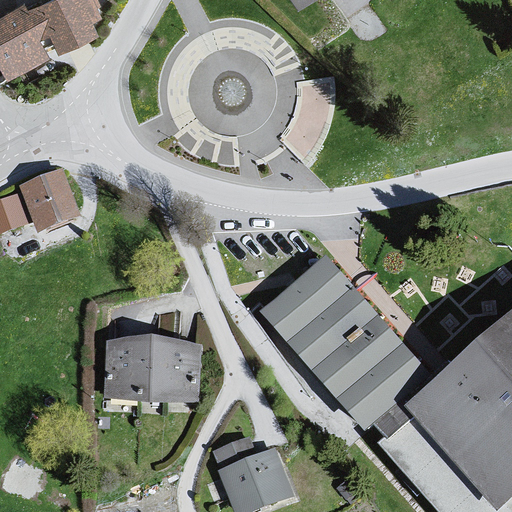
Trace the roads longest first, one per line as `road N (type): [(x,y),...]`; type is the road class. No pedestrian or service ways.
road 1 (residential): [(74,125),(182,184),(254,201),(378,197),(511,167)]
road 2 (residential): [(139,0),(74,125)]
